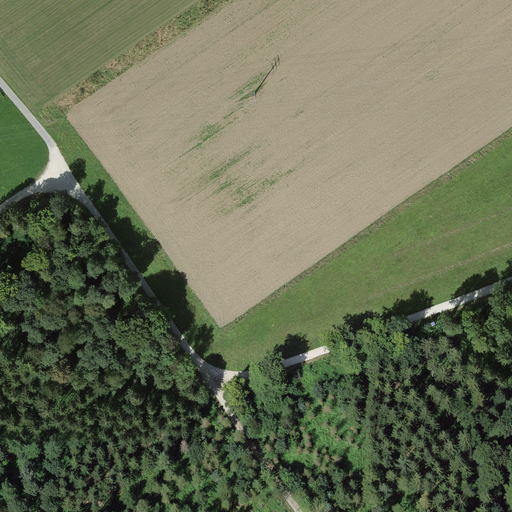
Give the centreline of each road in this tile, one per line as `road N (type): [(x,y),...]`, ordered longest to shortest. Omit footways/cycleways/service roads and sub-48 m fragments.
road 1 (track): [(66,162),(306,511)]
road 2 (track): [(511,275),(226,388)]
